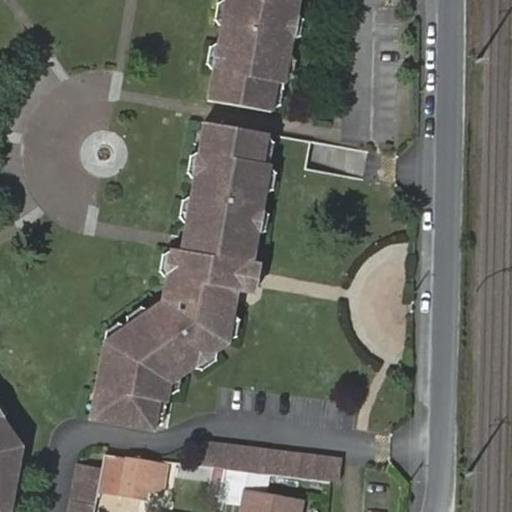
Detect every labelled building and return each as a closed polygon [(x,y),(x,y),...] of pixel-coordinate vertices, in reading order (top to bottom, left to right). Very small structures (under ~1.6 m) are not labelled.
[(299,0),(222,0),(206,96),(274,107),(279,79),(287,79),(299,0)] [(251,291),(256,263),(272,166),(266,165),(270,132),(202,121),(182,242),(181,249),(172,247),(163,297),(111,336),(110,351),(104,349),(91,417),(156,428),(160,403),(171,404),(174,385),(232,339),(241,290),(251,291)] [(263,264),(256,263),(251,291),(259,292),(261,280),(263,264)] [(0,511),(7,511),(18,457),(9,455),(11,447),(0,429),(0,422),(1,422),(0,420),(0,511)] [(201,462),(338,484),(342,462),(205,440),(201,462)] [(144,496),(147,483),(152,459),(127,455),(121,491),(144,496)] [(160,485),(165,461),(152,459),(147,483),(160,485)] [(93,511),(102,464),(78,460),(67,511),(93,511)] [(245,495),(241,511),(294,511),(296,508),(245,495)]
